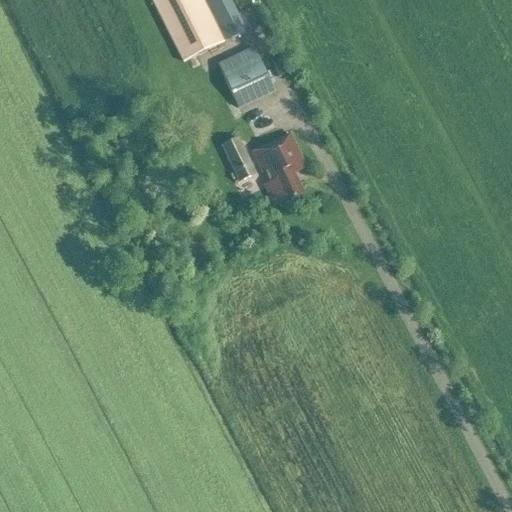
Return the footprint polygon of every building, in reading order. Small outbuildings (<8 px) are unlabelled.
[(151,0),(184,65),(225,45),(202,0),(151,0)] [(274,94),(253,50),(217,67),(238,111),(274,94)] [(294,176),(307,170),(292,137),(255,154),(264,174),(266,173),(272,186),(266,188),(275,208),(284,204),(285,206),(304,197),(294,176)] [(241,184),(256,176),(240,140),(224,147),(241,184)] [(115,168),(103,142),(89,148),(101,174),(115,168)]
